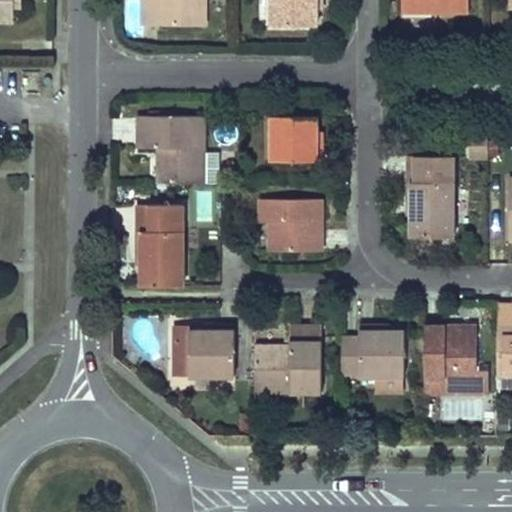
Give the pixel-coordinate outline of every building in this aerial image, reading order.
[(0,0),(0,21),(14,22),(14,6),(13,0),(0,0)] [(159,0),(143,0),(143,25),(159,25),(159,0)] [(159,0),(159,25),(205,25),(205,0),(159,0)] [(271,0),(272,26),(317,26),(317,10),(317,0),(271,0)] [(401,0),(402,12),(469,12),(469,0),(401,0)] [(204,152),(205,116),(139,115),(138,134),(138,147),(158,148),(158,183),(204,183),(204,152)] [(271,115),(271,161),(322,160),(322,145),(317,145),(317,132),(317,115),(271,115)] [(219,152),(204,152),(204,183),(219,183),(219,152)] [(408,156),(408,183),(412,182),(412,215),(412,237),(454,236),(454,155),(408,156)] [(261,198),(260,221),(270,221),(269,251),(322,251),(322,236),(312,235),(312,231),(322,231),(322,198),(261,198)] [(138,221),(138,232),(142,232),(142,265),(141,286),(183,286),(183,205),(138,205),(138,221)] [(511,305),(498,306),(498,325),(511,325),(511,305)] [(205,330),(190,331),(190,340),(174,340),(175,376),(235,376),(235,325),(219,325),(219,330),(205,330)] [(255,345),(255,392),(322,391),(322,325),(303,325),(290,325),(290,345),(255,345)] [(425,325),(425,378),(454,378),(454,387),(477,387),(477,392),(489,392),(489,370),(478,370),(478,325),(462,325),(445,325),(445,334),(440,334),(440,325),(425,325)] [(511,325),(498,325),(498,378),(511,377),(511,325)] [(190,340),(190,331),(190,326),(174,326),(174,340),(190,340)] [(405,376),(405,330),(389,331),(375,331),(375,326),(359,326),(359,337),(342,337),(342,373),(359,373),(359,376),(375,376),(404,376),(405,376)] [(375,392),(404,391),(404,376),(375,376),(375,392)] [(477,392),(477,387),(454,387),(454,378),(425,378),(425,392),(477,392)]
